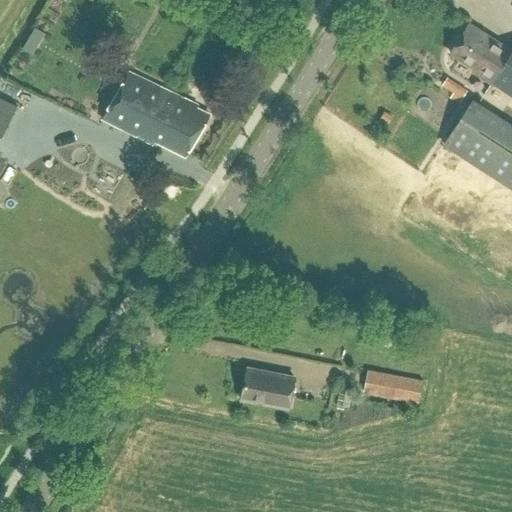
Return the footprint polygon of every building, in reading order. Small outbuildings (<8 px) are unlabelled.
[(511,95),(511,49),(469,23),(450,52),(475,68),(473,71),(511,95)] [(129,72),(102,118),(153,144),(155,140),(185,154),(209,115),(195,108),(197,104),(129,72)] [(511,124),(473,99),(444,143),(511,187),(511,124)] [(116,205),(125,185),(82,166),(92,144),(76,137),(59,175),(92,190),(91,193),(116,205)] [(247,368),(242,398),(289,407),(295,378),(247,368)] [(370,369),(365,392),(420,402),(424,380),(370,369)]
